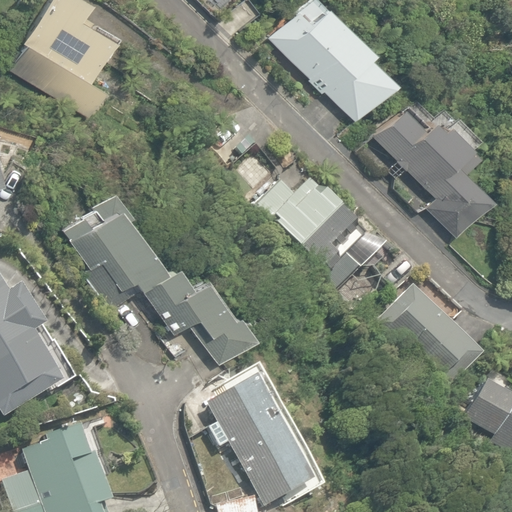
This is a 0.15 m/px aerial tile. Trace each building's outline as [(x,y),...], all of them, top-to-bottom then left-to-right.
[(7,67),(87,114),(102,89),(88,81),(113,38),(76,16),(86,0),(43,0),(20,40),(23,41),(7,67)] [(315,86),(349,119),(385,80),(358,56),(364,50),(317,5),(302,21),(288,8),(262,35),(308,79),(311,75),(318,82),(315,86)] [(423,206),(453,236),(489,199),(459,171),(474,155),(463,144),(438,120),(434,124),(425,116),(417,125),(397,105),(369,134),(393,157),(383,168),(393,178),(402,168),(432,197),(423,206)] [(133,167),(147,177),(155,165),(141,155),(133,167)] [(360,235),(304,179),(292,191),(275,175),(246,204),(321,279),(316,284),(326,293),(353,266),(341,254),(360,235)] [(183,322),(212,361),(232,347),(234,350),(254,336),(240,317),(235,321),(209,282),(201,272),(187,282),(185,283),(184,282),(168,260),(166,257),(159,262),(124,213),(126,211),(108,187),(88,202),(96,214),(85,222),(78,213),(60,226),(67,236),(66,237),(87,266),(81,270),(89,282),(108,308),(136,288),(169,332),(183,322)] [(0,416),(55,382),(25,334),(36,327),(12,288),(1,295),(0,292),(0,416)] [(369,326),(439,392),(474,355),(405,288),(369,326)] [(202,404),(260,506),(306,480),(248,378),(202,404)] [(488,443),(511,456),(511,394),(508,402),(478,385),(458,419),(491,438),(488,443)] [(23,473),(0,480),(0,488),(7,511),(93,511),(92,505),(104,502),(89,456),(84,457),(74,425),(40,436),(43,445),(16,453),(23,473)] [(215,507),(216,511),(257,511),(254,498),(215,507)]
